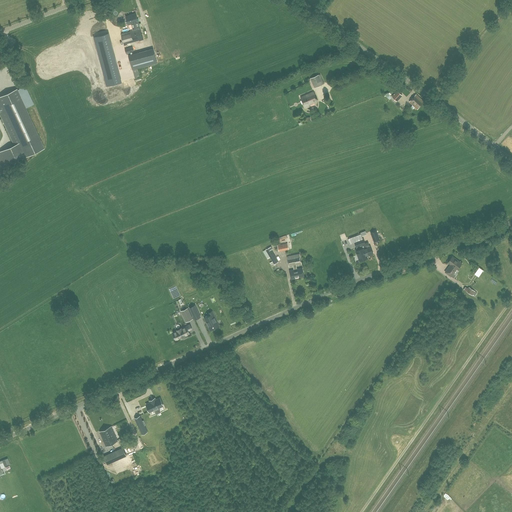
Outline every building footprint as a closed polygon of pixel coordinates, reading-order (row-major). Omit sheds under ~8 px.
[(132,15),(126,16),(128,25),(132,24),(132,26),(133,29),(130,30),(130,31),(121,34),(124,44),(139,40),(140,41),(143,39),(140,27),(139,27),(138,22),(136,13),(132,14),(132,15)] [(105,28),(105,19),(94,19),(94,27),(105,28)] [(122,82),(109,33),(94,37),(99,58),(107,86),(122,82)] [(133,70),(157,63),(153,49),(129,55),(133,70)] [(315,87),(322,84),(318,75),(311,78),(315,87)] [(0,162),(2,168),(26,158),(25,157),(44,148),(17,89),(0,96),(0,114),(14,146),(0,152),(0,162)] [(397,101),(402,95),(398,91),(392,96),(397,101)] [(305,108),(310,106),(310,105),(318,101),(314,92),(301,97),(305,108)] [(417,109),(424,102),(416,94),(409,102),(417,109)] [(374,242),(380,239),(377,230),(370,233),(374,242)] [(363,239),(362,235),(361,234),(350,238),(352,243),(355,242),(356,247),(357,247),(358,250),(356,251),(360,261),(367,258),(366,256),(373,253),(370,246),(368,242),(365,243),(363,239)] [(279,251),(289,249),(287,243),(277,245),(279,251)] [(279,262),(272,251),(273,250),(271,247),(263,251),(267,259),(270,257),(272,261),(269,263),(272,267),(275,265),(274,264),(279,262)] [(297,269),(296,266),(302,264),(302,263),(300,254),(287,257),(289,267),(293,266),(294,270),(290,271),(291,279),(304,276),(302,268),(297,269)] [(457,269),(462,263),(452,256),(448,262),(451,264),(445,272),(451,276),(456,269),(457,269)] [(472,296),(472,295),(475,291),(469,287),(466,291),(472,296)] [(189,308),(193,316),(199,313),(195,305),(189,308)] [(188,308),(181,311),(184,316),(190,313),(188,308)] [(219,326),(218,326),(216,322),(217,322),(214,315),(210,317),(209,316),(204,318),(210,330),(219,326)] [(181,338),(185,336),(189,333),(188,331),(192,329),(190,325),(181,329),(181,328),(177,330),(177,331),(173,333),(176,340),(181,338)] [(164,406),(160,397),(156,399),(155,398),(149,401),(149,402),(145,404),(149,413),(164,406)] [(139,423),(134,425),(137,433),(143,430),(139,423)] [(106,446),(117,441),(111,426),(100,431),(106,446)] [(42,448),(45,455),(47,458),(70,447),(73,453),(80,450),(73,437),(66,440),(68,444),(61,447),(58,440),(42,448)] [(126,455),(123,447),(107,454),(111,462),(126,455)]
